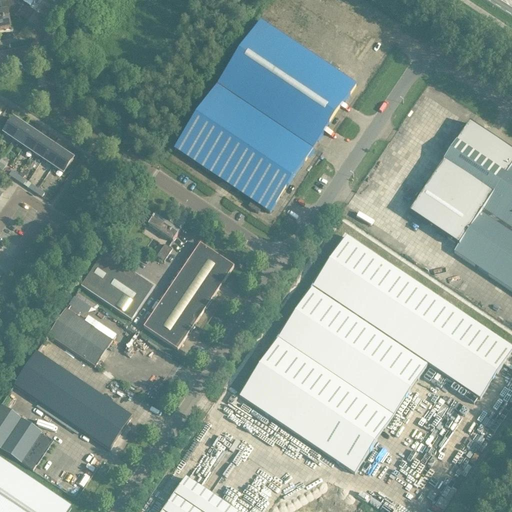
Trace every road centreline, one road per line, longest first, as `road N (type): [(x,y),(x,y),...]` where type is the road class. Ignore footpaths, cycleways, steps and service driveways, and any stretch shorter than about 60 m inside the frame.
road 1 (unclassified): [(511,107),(429,51),(279,260)]
road 2 (unclassified): [(279,260),(112,511)]
road 3 (unclassified): [(279,260),(151,175)]
road 4 (residential): [(122,156),(59,110),(40,48)]
